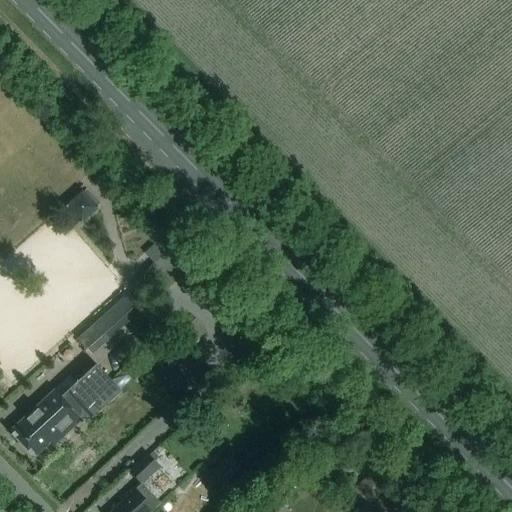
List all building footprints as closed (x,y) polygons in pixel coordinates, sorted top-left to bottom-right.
[(81,192),(64,208),(80,226),(98,210),(81,192)] [(142,281),(158,298),(179,280),(192,267),(178,251),(174,246),(139,277),(142,281)] [(130,292),(92,330),(103,342),(142,303),(130,292)] [(121,389),(95,361),(61,393),(55,386),(10,428),(33,452),(47,439),(50,443),(80,415),(86,422),(121,389)] [(128,467),(140,480),(158,464),(146,451),(128,467)] [(236,465),(218,483),(231,496),(232,498),(250,480),(249,479),(236,465)] [(366,477),(353,490),(369,507),(383,493),(368,476),(366,477)] [(145,511),(159,500),(140,480),(134,486),(132,483),(121,493),(123,496),(104,511),(145,511)] [(385,495),(370,510),(371,511),(397,511),(400,510),(387,497),(385,495)]
